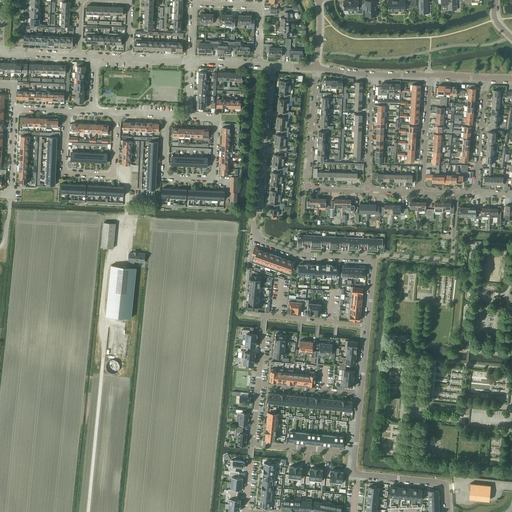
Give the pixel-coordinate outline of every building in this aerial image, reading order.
[(268,0),(270,1),(270,2),(274,2),(274,6),(270,6),(270,10),(277,10),(280,10),(280,8),(277,8),(277,6),(278,2),(282,2),(282,0),(268,0)] [(389,7),(388,7),(388,9),(389,9),(389,11),(405,10),(405,2),(408,2),(408,6),(413,6),(412,0),(400,0),(388,1),(389,7)] [(418,0),(419,14),(428,14),(427,0),(418,0)] [(456,10),(456,0),(441,0),(441,6),(447,6),(447,10),(456,10)] [(348,1),(343,1),(343,10),(356,10),(356,13),(362,13),(362,1),(362,2),(358,2),(358,1),(353,1),(348,1)] [(363,1),(362,1),(363,10),(366,10),(366,16),(376,16),(376,1),(371,1),(366,1),(366,2),(363,2),(363,1)] [(281,18),(280,24),(289,24),(289,21),(293,21),(293,12),(285,11),(284,18),(281,18)] [(197,17),(197,25),(203,25),(206,25),(207,22),(207,13),(200,13),(200,17),(197,17)] [(210,25),(216,25),(216,17),(213,17),(213,14),(207,13),(207,22),(210,22),(210,25)] [(222,23),(226,23),(226,14),(220,14),(219,18),(216,17),(216,25),(222,25),(222,23)] [(226,23),(225,26),(235,26),(235,18),(232,18),(232,15),(226,14),(226,23)] [(241,24),(245,24),(245,15),(239,15),(238,19),(235,18),(235,26),(241,26),(241,24)] [(245,15),(245,24),(248,24),(248,27),(252,27),(252,29),(254,29),(254,27),(254,19),(251,19),(251,15),(245,15)] [(289,24),(280,24),(280,30),(284,31),(284,36),(292,37),(293,28),(289,28),(289,24)] [(244,44),(243,53),(250,53),(250,50),(253,50),(253,42),(253,38),(251,38),(251,42),(247,42),(247,44),(244,44)] [(199,51),(205,51),(206,42),(202,42),(202,39),(196,39),(196,47),(199,47),(199,51)] [(285,54),(285,56),(290,56),(290,57),(303,57),(303,49),(290,49),(291,39),(286,39),(285,44),(285,45),(285,52),(285,53),(285,54)] [(206,42),(205,51),(212,52),(212,48),(215,48),(215,47),(215,40),(209,40),(206,40),(206,42)] [(215,47),(215,48),(218,48),(218,52),(224,52),(225,43),(221,43),(221,41),(215,40),(215,47)] [(225,43),(224,52),(231,53),(231,49),(234,49),(234,47),(234,41),(231,41),(228,41),(228,44),(225,43)] [(234,47),(234,49),(237,49),(237,53),(243,53),(244,44),(240,44),(240,41),(234,41),(234,47)] [(269,56),(275,56),(275,47),(272,47),(272,44),(266,44),(266,52),(269,52),(269,56)] [(285,52),(285,45),(279,45),(279,47),(275,47),(275,56),(282,56),(282,53),(285,53),(285,52)] [(77,66),(77,72),(85,72),(85,66),(81,66),(82,63),(77,63),(76,66),(77,66)] [(293,79),(287,78),(287,81),(280,81),(280,87),(290,88),(292,88),(293,79)] [(331,87),(332,80),(326,80),(326,83),(323,83),(323,88),(325,88),(326,87),(331,87)] [(378,87),(378,95),(387,95),(387,92),(387,83),(381,83),(381,86),(378,86),(378,87)] [(435,87),(435,93),(436,93),(440,93),(444,94),(445,86),(438,85),(438,88),(435,87)] [(450,94),(450,97),(452,97),(452,94),(456,94),(457,94),(460,94),(460,91),(460,89),(456,89),(457,86),(450,86),(450,94)] [(286,93),(285,96),(291,97),(292,94),(290,93),(290,88),(280,87),(279,93),(286,93)] [(278,99),(278,105),(289,106),(289,100),(291,100),(291,97),(285,96),(285,99),(278,99)] [(284,111),(284,114),(290,115),(290,112),(288,111),(289,106),(278,105),(277,111),(284,111)] [(277,117),(276,123),(287,124),(287,118),(289,118),(290,115),(284,114),(283,117),(277,117)] [(320,120),(320,126),(323,126),(323,129),(329,129),(333,129),(333,126),(327,126),(328,120),(320,120)] [(69,124),(69,131),(72,131),(76,131),(76,134),(78,134),(78,131),(79,123),(73,122),(73,124),(69,124)] [(282,129),(282,132),(288,133),(289,127),(287,127),(287,124),(276,123),(276,129),(282,129)] [(223,124),(222,126),(222,133),(230,133),(231,127),(227,127),(228,124),(223,124)] [(318,131),(318,137),(328,138),(329,132),(329,129),(323,129),(322,131),(318,131)] [(275,135),(275,141),(285,142),(286,138),(288,138),(288,133),(282,132),(282,135),(275,135)] [(285,142),(275,141),(274,147),(281,147),(280,150),(286,151),(287,147),(285,147),(285,142)] [(273,154),(273,160),(283,161),(284,156),(286,156),(286,153),(280,152),(280,155),(273,154)] [(404,160),(404,163),(410,164),(410,161),(414,161),(414,155),(407,155),(404,154),(404,156),(404,160)] [(486,156),(485,162),(488,162),(487,166),(489,166),(491,166),(494,167),(495,163),(493,162),(493,159),(496,159),(496,157),(493,157),(486,156)] [(273,160),(272,166),(279,167),(278,170),(285,171),(287,171),(288,168),(285,167),(283,167),(283,161),(273,160)] [(426,174),(426,179),(432,179),(431,182),(438,182),(438,174),(439,174),(439,169),(436,169),(435,169),(435,174),(432,174),(426,174)] [(272,172),(271,178),(282,179),(282,176),(284,176),(284,172),(285,171),(278,170),(278,172),(278,173),(272,172)] [(372,172),(372,179),(377,179),(377,180),(383,181),(383,174),(378,173),(378,172),(374,172),(372,172)] [(456,175),(456,183),(462,183),(462,179),(465,179),(465,177),(465,176),(464,176),(458,172),(456,172),(456,175)] [(27,177),(19,177),(19,183),(20,183),(19,186),(25,186),(26,183),(27,183),(27,179),(30,180),(30,177),(27,177)] [(271,178),(270,184),(275,185),(275,188),(283,188),(283,183),(281,183),(282,179),(271,178)] [(270,190),(269,196),(280,197),(281,192),(283,192),(283,188),(275,188),(275,191),(270,190)] [(275,203),(275,206),(281,206),(281,203),(279,203),(280,197),(269,196),(269,202),(275,203)] [(307,199),(306,207),(307,207),(309,208),(310,207),(316,207),(316,210),(319,210),(319,207),(317,207),(318,198),(316,198),(310,198),(310,199),(307,199)] [(318,198),(317,207),(319,207),(325,208),(326,198),(325,198),(320,198),(318,198)] [(331,201),(331,207),(341,208),(342,208),(343,199),(341,199),(335,199),(335,198),(335,199),(331,199),(331,201)] [(343,199),(342,208),(344,208),(344,211),(350,211),(350,212),(354,212),(354,205),(351,205),(351,199),(350,199),(345,199),(343,199)] [(410,201),(409,210),(414,210),(416,210),(416,214),(419,214),(419,210),(417,210),(418,202),(417,202),(415,201),(410,201)] [(418,202),(417,210),(419,210),(425,211),(426,202),(425,202),(420,202),(418,202)] [(434,208),(434,211),(441,211),(441,215),(443,215),(444,211),(442,211),(443,202),(442,202),(440,202),(435,202),(434,208)] [(443,202),(442,211),(444,211),(450,211),(451,205),(451,202),(450,202),(450,203),(443,202)] [(359,203),(359,213),(366,213),(366,216),(368,216),(369,213),(367,213),(368,204),(367,204),(365,204),(360,204),(360,203),(359,203)] [(368,204),(367,213),(369,213),(379,213),(379,206),(375,206),(376,204),(375,204),(368,204)] [(381,207),(381,214),(384,214),(384,213),(391,214),(391,217),(394,217),(394,214),(392,214),(392,205),(390,205),(385,204),(384,204),(384,207),(381,207)] [(392,205),(392,214),(394,214),(400,214),(401,205),(400,205),(395,205),(394,205),(392,205)] [(268,208),(268,214),(274,215),(274,218),(276,219),(277,215),(278,215),(279,212),(282,212),(283,207),(281,206),(275,206),(275,209),(268,208)] [(460,207),(459,216),(466,216),(466,220),(469,220),(469,218),(469,216),(467,216),(468,207),(460,207)] [(468,207),(467,216),(469,216),(469,218),(475,218),(478,218),(479,210),(476,210),(476,207),(475,207),(468,207)] [(479,210),(478,218),(481,218),(481,216),(488,217),(488,220),(491,220),(491,217),(489,217),(490,208),(482,208),(482,207),(481,210),(479,210)] [(490,208),(489,217),(491,217),(498,217),(497,224),(500,224),(501,210),(498,210),(498,208),(497,208),(490,208)] [(101,247),(113,248),(116,223),(104,222),(101,247)] [(307,235),(297,235),(297,245),(302,245),(302,243),(306,243),(307,243),(307,235)] [(316,236),(307,235),(307,243),(311,243),(311,246),(311,245),(316,246),(316,236)] [(326,236),(316,236),(316,246),(321,246),(321,244),(325,244),(326,236)] [(335,237),(326,236),(325,244),(326,244),(330,244),(330,247),(330,246),(335,247),(334,247),(335,247),(335,237)] [(345,237),(335,237),(335,247),(339,247),(340,247),(340,245),(344,245),(345,237)] [(354,237),(345,237),(344,245),(348,245),(348,248),(349,248),(349,247),(353,248),(354,237)] [(363,238),(354,237),(353,248),(354,248),(358,248),(359,246),(363,246),(363,238)] [(373,238),(363,238),(363,246),(367,246),(367,248),(372,248),(372,249),(373,238)] [(373,238),(372,249),(372,248),(377,249),(377,248),(377,247),(382,247),(384,247),(384,243),(382,243),(382,239),(373,238)] [(251,261),(259,264),(263,251),(257,249),(258,248),(254,246),(252,254),(253,254),(251,261)] [(265,266),(269,253),(263,251),(259,264),(265,266)] [(129,253),(128,260),(130,261),(129,267),(134,267),(134,261),(144,262),(145,253),(134,252),(133,253),(129,253)] [(265,266),(271,268),(275,255),(269,253),(265,266)] [(277,271),(281,257),(275,255),(271,268),(277,271)] [(277,271),(282,273),(287,259),(281,257),(277,271)] [(287,259),(282,273),(290,275),(296,261),(293,260),(293,261),(287,259)] [(299,267),(297,267),(297,271),(299,271),(299,276),(304,276),(305,263),(305,264),(299,264),(299,267)] [(109,285),(106,315),(127,317),(131,317),(134,288),(136,268),(134,267),(129,267),(111,265),(109,285)] [(332,265),(331,277),(339,278),(339,269),(337,269),(337,266),(332,266),(332,265)] [(251,275),(250,280),(260,281),(261,276),(261,274),(255,271),(254,275),(251,275)] [(288,299),(287,303),(288,304),(288,307),(288,311),(288,312),(293,312),(294,312),(295,298),(296,295),(289,295),(288,298),(289,298),(289,299),(288,299)] [(295,298),(294,312),(296,312),(300,313),(300,312),(301,312),(301,308),(301,305),(302,305),(305,306),(305,299),(302,299),(295,298)] [(308,300),(305,299),(305,306),(308,306),(307,313),(308,313),(308,314),(312,314),(314,314),(315,303),(308,303),(308,300)] [(242,329),(242,333),(243,333),(243,339),(245,339),(257,340),(257,337),(257,334),(252,334),(250,334),(249,333),(249,330),(242,329)] [(280,334),(276,334),(275,340),(285,341),(288,342),(288,341),(289,335),(282,334),(280,334)] [(240,348),(247,349),(248,345),(249,346),(251,346),(256,346),(256,344),(257,340),(245,339),(245,345),(241,344),(240,348)] [(255,355),(255,353),(250,352),(249,352),(247,352),(247,349),(240,348),(240,352),(242,352),(241,357),(255,359),(255,355)] [(254,365),(254,362),(255,359),(241,357),(240,363),(239,363),(239,367),(245,367),(246,364),(247,364),(249,364),(254,365)] [(339,362),(339,366),(345,366),(346,363),(352,364),(354,364),(355,364),(355,362),(356,358),(343,357),(342,362),(339,362)] [(339,366),(339,369),(342,369),(341,375),(353,376),(354,372),(354,370),(353,370),(351,370),(345,369),(345,366),(339,366)] [(337,385),(337,389),(343,389),(343,386),(352,387),(353,381),(343,380),(341,380),(340,386),(337,385)] [(240,395),(239,395),(239,403),(242,403),(242,404),(246,405),(246,404),(249,404),(250,404),(250,396),(250,397),(240,396),(240,395)] [(249,413),(240,413),(239,424),(245,425),(248,425),(248,421),(249,421),(249,418),(248,418),(249,413)] [(243,427),(236,427),(235,431),(239,431),(239,432),(237,445),(245,446),(246,441),(247,438),(246,438),(247,433),(242,433),(242,431),(243,427)] [(229,465),(228,469),(235,470),(236,466),(237,467),(239,467),(243,467),(244,468),(244,466),(245,462),(244,462),(244,461),(239,460),(236,459),(236,460),(233,460),(231,460),(230,466),(229,465)] [(289,481),(289,479),(294,479),(296,466),(292,466),(290,466),(289,474),(285,474),(285,481),(289,481)] [(304,476),(301,475),(302,467),(299,467),(296,466),(294,479),(300,480),(300,482),(303,482),(304,476)] [(309,481),(315,481),(316,468),(313,468),(310,468),(309,476),(306,476),(305,483),(309,483),(309,481)] [(315,481),(320,482),(320,484),(324,484),(325,478),(321,477),(322,469),(320,469),(316,468),(315,481)] [(333,470),(331,470),(330,478),(326,478),(326,485),(329,485),(330,481),(335,482),(335,483),(337,470),(333,470)] [(345,480),(342,479),(343,471),(340,471),(337,470),(335,483),(341,484),(341,486),(344,486),(345,480)] [(229,474),(232,475),(231,482),(243,483),(243,479),(242,479),(242,477),(239,477),(238,477),(239,472),(230,471),(229,474)] [(228,489),(227,493),(237,494),(237,493),(237,489),(238,489),(241,489),(241,487),(242,487),(243,483),(231,482),(230,489),(228,489)] [(470,483),(469,498),(489,500),(490,485),(470,483)] [(227,493),(230,493),(229,498),(229,504),(240,505),(241,501),(240,501),(240,499),(237,499),(236,498),(237,494),(227,493)] [(323,511),(329,511),(331,502),(326,501),(323,511)]
